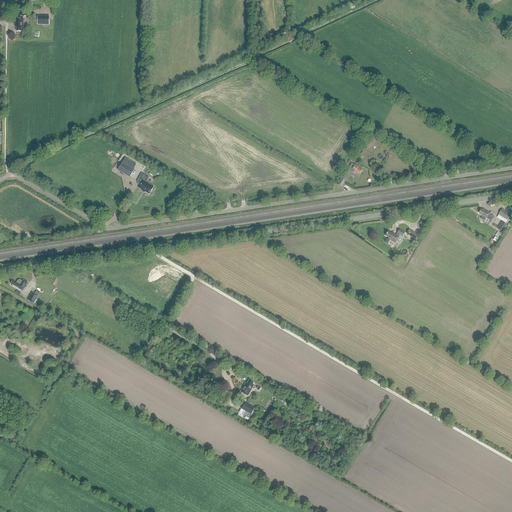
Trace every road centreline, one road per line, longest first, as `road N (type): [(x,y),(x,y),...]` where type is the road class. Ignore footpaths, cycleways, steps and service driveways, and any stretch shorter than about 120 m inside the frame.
road 1 (unclassified): [(0,179),(13,174),(117,228),(511,168)]
road 2 (unclassified): [(0,270),(511,194)]
